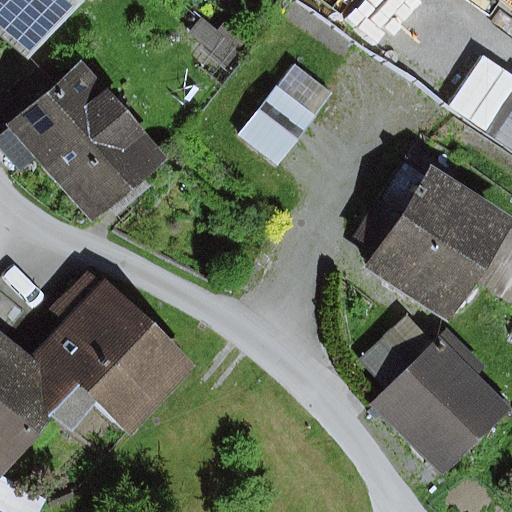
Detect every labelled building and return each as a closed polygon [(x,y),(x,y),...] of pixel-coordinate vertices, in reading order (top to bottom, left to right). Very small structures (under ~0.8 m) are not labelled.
[(0,0),(0,45),(23,66),(84,0),(0,0)] [(511,0),(394,0),(480,67),(511,26),(511,0)] [(199,20),(187,34),(222,64),(234,49),(199,20)] [(74,69),(1,131),(91,237),(164,175),(74,69)] [(236,143),(280,172),(315,119),(272,90),(236,143)] [(503,227),(424,178),(357,285),(436,334),(503,227)] [(28,375),(0,352),(0,498),(66,416),(121,460),(185,379),(87,301),(28,375)] [(440,345),(360,416),(426,488),(505,418),(440,345)]
